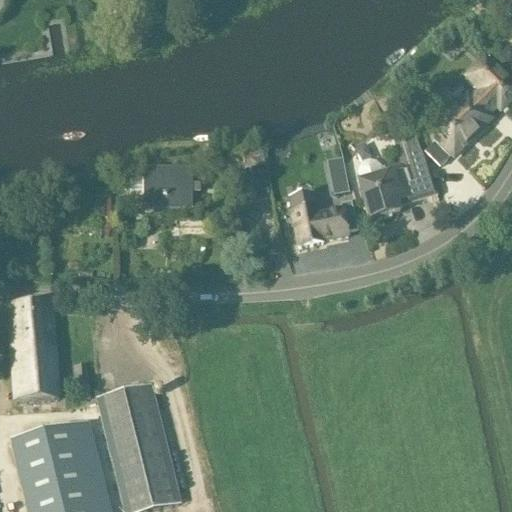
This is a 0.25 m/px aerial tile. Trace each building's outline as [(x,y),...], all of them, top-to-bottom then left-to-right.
[(42,13),(55,7),(51,0),(30,0),(29,1),(26,3),(23,6),(21,9),(28,21),(37,16),(38,22),(43,21),(42,13)] [(511,0),(499,0),(499,1),(504,5),(501,8),(511,18),(511,0)] [(506,52),(500,58),(508,67),(511,63),(511,53),(511,52),(506,52)] [(463,101),(431,132),(434,134),(432,136),(453,158),(488,123),(485,119),(496,108),(500,111),(511,99),(511,92),(485,64),(469,80),(482,93),(471,105),(467,101),(465,103),(463,101)] [(427,164),(415,137),(401,140),(410,170),(381,179),(379,169),(375,165),(369,164),(363,166),(359,170),(357,176),(360,185),(356,186),(368,226),(399,216),(398,209),(437,199),(427,164)] [(449,161),(434,146),(424,155),(439,171),(449,161)] [(346,196),(339,163),(325,166),(332,199),(346,196)] [(249,172),(252,198),(268,196),(265,170),(249,172)] [(190,211),(191,172),(143,171),(143,211),(190,211)] [(315,212),(291,217),(297,252),(322,247),(322,245),(347,240),(346,235),(359,233),(350,205),(341,207),(342,213),(317,218),(315,212)] [(57,401),(52,306),(8,308),(13,404),(57,401)] [(89,389),(88,389),(87,367),(73,369),(74,390),(75,390),(76,403),(90,402),(89,389)] [(98,400),(126,511),(150,511),(178,505),(148,388),(98,400)] [(26,511),(108,511),(87,426),(10,446),(26,511)]
